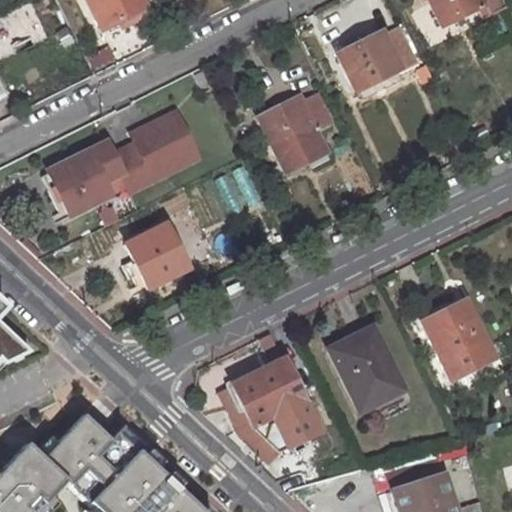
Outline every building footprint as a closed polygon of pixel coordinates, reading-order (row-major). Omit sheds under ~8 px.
[(146,12),(140,0),(84,0),(101,34),(146,12)] [(502,7),(498,0),(428,0),(441,25),(483,5),(487,15),(502,7)] [(414,65),(396,28),(383,34),(381,32),(336,54),(355,92),(399,70),(401,72),(414,65)] [(301,101),(298,94),(256,115),(284,173),(327,152),(317,131),(330,124),(315,94),(301,101)] [(104,143),(43,171),(44,174),(38,177),(59,219),(107,196),(100,182),(119,174),(127,191),(196,157),(174,113),(144,127),(149,136),(134,144),(110,155),(104,143)] [(134,144),(149,136),(144,127),(129,135),(134,144)] [(172,277),(150,232),(105,253),(113,270),(104,274),(111,289),(120,284),(127,299),(172,277)] [(492,359),(464,303),(420,325),(450,381),(492,359)] [(402,388),(371,324),(328,346),(359,409),(402,388)] [(25,353),(0,328),(0,362),(2,365),(25,353)] [(316,432),(282,361),(230,386),(249,426),(275,452),(316,432)] [(249,426),(230,386),(216,393),(235,434),(262,459),(275,452),(249,426)] [(79,418),(38,462),(61,484),(91,511),(195,511),(114,436),(107,444),(79,418)] [(0,511),(34,511),(61,484),(38,462),(23,448),(0,471),(0,511)] [(442,479),(438,462),(386,476),(390,492),(442,479)] [(451,511),(442,479),(390,492),(379,495),(383,511),(451,511)]
